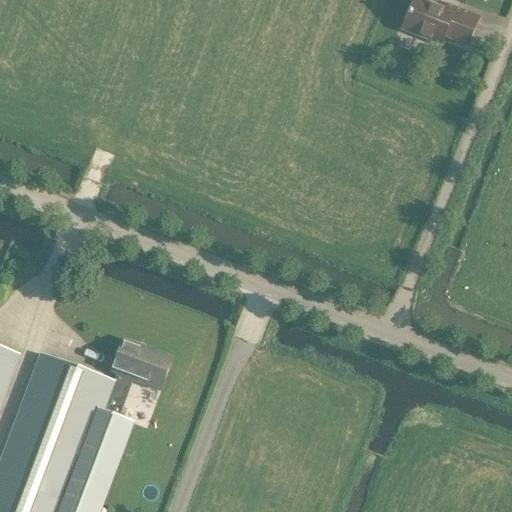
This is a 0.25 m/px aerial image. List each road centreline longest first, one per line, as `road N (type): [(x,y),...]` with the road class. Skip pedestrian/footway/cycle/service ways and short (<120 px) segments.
road 1 (unclassified): [(396,340),(0,189)]
road 2 (unclassified): [(396,340),(511,34)]
road 3 (unclassified): [(511,383),(396,340)]
